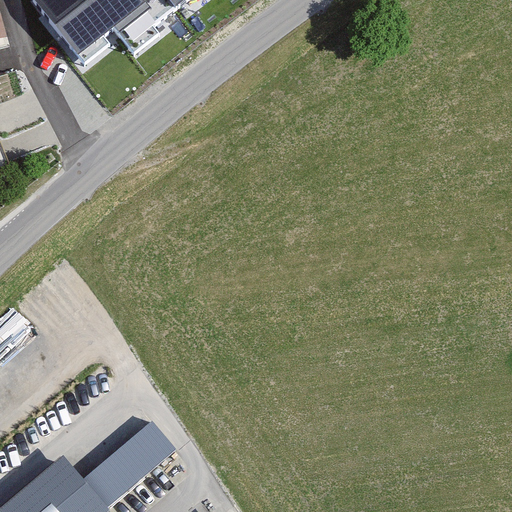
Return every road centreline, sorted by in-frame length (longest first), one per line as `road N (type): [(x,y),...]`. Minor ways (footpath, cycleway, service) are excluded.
road 1 (unknown): [(164,511),(196,471),(189,445),(129,388),(0,507)]
road 2 (tertiary): [(294,0),(104,150)]
road 3 (residential): [(15,0),(33,65),(104,150)]
road 4 (tertiary): [(104,150),(0,250)]
